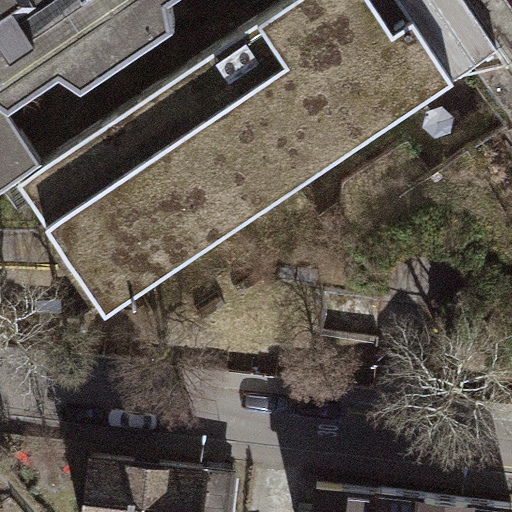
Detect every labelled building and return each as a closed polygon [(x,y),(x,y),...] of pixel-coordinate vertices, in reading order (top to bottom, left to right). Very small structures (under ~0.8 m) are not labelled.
[(0,0),(0,88),(56,51),(78,65),(166,6),(165,0),(0,0)] [(274,0),(42,155),(16,172),(76,262),(104,303),(455,70),(406,0),(274,0)] [(406,0),(455,70),(472,59),(511,116),(511,1),(511,0),(406,0)] [(0,182),(16,172),(42,155),(0,93),(0,182)] [(234,469),(90,449),(81,511),(228,511),(230,498),(234,469)] [(511,511),(511,508),(511,500),(316,480),(313,511),(511,511)]
